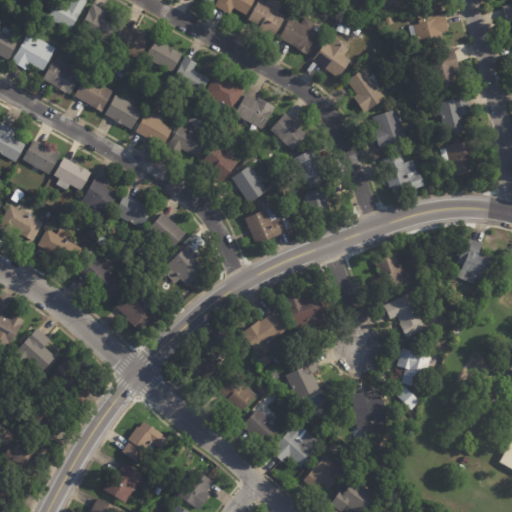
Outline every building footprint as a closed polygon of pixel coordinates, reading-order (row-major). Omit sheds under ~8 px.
[(84,0),(88,2),(70,32),(47,19),(57,2),(68,8),(72,0),(84,0)] [(225,13),(215,8),(219,0),(256,0),(247,17),(234,9),(230,16),(225,13)] [(279,13),(286,17),(273,40),(257,31),(260,25),(249,19),(259,0),(272,0),(283,6),(279,13)] [(94,5),(108,14),(104,20),(118,28),(108,45),(79,29),(93,5),(94,5)] [(511,20),(511,6),(503,9),(507,21),(511,20)] [(445,14),(449,32),(442,34),(445,47),(422,52),(416,26),(420,25),(419,20),(445,14)] [(315,24),(311,31),(317,34),(306,55),(295,50),(296,49),(278,39),(289,19),(300,25),(304,18),(315,24)] [(385,20),(391,18),(393,26),(387,28),(385,20)] [(336,25),(341,20),(346,24),(341,30),(336,25)] [(123,27),(132,32),(134,29),(151,39),(139,61),(111,46),(122,27),(123,27)] [(0,31),(9,36),(9,37),(18,42),(7,61),(0,57),(0,31)] [(352,33),(357,36),(354,41),(349,38),(352,33)] [(22,69),(12,63),(28,34),(55,49),(43,72),(29,64),(25,71),(22,69)] [(346,48),(348,49),(343,56),(350,61),(337,79),(312,60),(325,42),(330,45),(334,39),(346,48)] [(155,41),(181,55),(171,73),(144,58),(154,40),(155,41)] [(455,52),(460,70),(455,71),(459,86),(438,92),(429,58),(455,51),(455,52)] [(54,87),(43,80),(53,63),(54,64),(57,58),(73,67),(70,73),(80,78),(70,96),(54,87)] [(185,58),(197,65),(194,71),(210,80),(200,97),(172,82),(185,58)] [(353,91),(346,81),(364,69),(369,77),(373,75),(380,85),(377,87),(385,99),(364,114),(352,98),(356,95),(353,91)] [(116,76),(119,72),(121,73),(122,71),(124,73),(123,74),(124,75),(122,79),(116,76)] [(217,76),(244,91),(232,113),(228,110),(226,114),(212,106),(214,103),(203,96),(215,75),(217,76)] [(85,104),(74,97),(86,77),(113,93),(102,113),(85,104)] [(127,102),(133,105),(133,106),(142,111),(132,130),(105,115),(116,96),(127,102)] [(247,97),(257,102),(259,99),(275,107),(263,131),(235,116),(246,96),(247,97)] [(466,98),(470,116),(463,118),(467,132),(446,137),(441,117),(436,118),(433,105),(465,97),(466,98)] [(182,112),(176,123),(164,116),(171,105),(182,112)] [(377,127),(373,118),(396,110),(407,139),(378,150),(372,133),(378,130),(377,127)] [(159,146),(135,133),(146,115),(151,118),(154,114),(164,119),(162,123),(174,130),(163,149),(159,146)] [(287,116),(294,122),(308,135),(293,151),(270,131),(286,114),(287,116)] [(2,124),(17,132),(13,139),(26,146),(17,164),(0,154),(0,125),(1,124),(2,124)] [(174,155),(166,151),(179,126),(209,142),(200,159),(183,149),(178,157),(174,155)] [(34,141),(60,156),(49,176),(22,160),(33,141),(34,141)] [(474,141),(478,155),(472,157),(476,172),(453,178),(450,162),(444,164),(440,151),(446,149),(446,148),(474,141)] [(240,162),(221,186),(209,176),(216,167),(206,159),(218,145),(240,162)] [(313,152),(325,175),(306,185),(293,160),(312,150),(313,152)] [(388,186),(383,173),(386,172),(382,161),(400,154),(404,165),(412,162),(417,175),(419,174),(424,187),(393,198),(391,189),(389,190),(388,186)] [(65,160),(78,167),(78,166),(89,172),(89,173),(91,174),(82,192),(70,186),(67,192),(56,186),(59,180),(54,178),(64,160),(65,160)] [(258,177),(262,183),(261,183),(267,192),(249,205),(231,179),(250,167),(253,172),(254,171),(258,177)] [(96,178),(109,185),(107,190),(118,196),(107,217),(99,212),(96,217),(85,212),(87,207),(81,204),(95,178),(96,178)] [(321,190),(327,207),(313,212),(307,194),(321,189),(321,190)] [(125,195),(142,205),(143,204),(153,210),(142,230),(114,215),(125,195)] [(16,231),(13,230),(9,237),(0,231),(0,224),(10,207),(43,225),(33,244),(20,237),(22,234),(16,231)] [(286,233),(257,247),(245,220),(271,208),(277,220),(281,218),(282,220),(286,218),(291,230),(287,231),(288,233),(286,233)] [(163,215),(186,234),(171,251),(149,231),(163,215)] [(59,262),(60,259),(38,247),(47,230),(57,236),(60,230),(71,236),(68,242),(83,250),(71,272),(57,265),(59,262)] [(89,231),(96,234),(93,240),(87,237),(89,231)] [(101,236),(110,243),(105,250),(96,243),(101,236)] [(472,239),(483,244),(480,251),(497,259),(486,282),(476,278),(473,284),(458,277),(463,266),(457,263),(462,252),(464,253),(471,238),(472,239)] [(188,247),(199,258),(195,262),(204,272),(187,288),(167,267),(188,247)] [(383,289),(382,285),(378,287),(375,277),(379,276),(374,260),(396,253),(397,255),(402,254),(408,271),(403,273),(406,283),(384,290),(383,289)] [(99,293),(87,283),(88,281),(80,274),(94,258),(101,265),(105,261),(115,270),(111,274),(124,285),(107,304),(97,296),(99,293)] [(129,324),(126,321),(128,319),(116,308),(130,293),(135,297),(140,292),(162,312),(141,335),(129,324)] [(284,299),(299,294),(301,299),(304,299),(304,301),(320,295),(330,324),(298,336),(284,299)] [(407,338),(400,324),(400,323),(397,316),(391,319),(384,306),(409,294),(426,329),(407,338)] [(0,312),(10,318),(12,313),(24,320),(6,353),(0,349),(0,312)] [(275,339),(268,344),(272,350),(260,358),(242,333),(259,321),(260,322),(274,312),(287,330),(275,339)] [(38,330),(49,340),(43,346),(54,356),(40,371),(16,349),(36,328),(38,330)] [(192,378),(182,368),(218,333),(229,344),(213,359),(224,370),(210,383),(200,372),(193,379),(192,378)] [(427,355),(432,357),(422,389),(402,383),(406,369),(398,366),(403,349),(427,355)] [(257,361),(266,354),(272,362),(263,369),(257,361)] [(315,358),(320,369),(313,373),(320,389),(298,399),(287,375),(301,369),(299,365),(315,358)] [(90,388),(81,401),(50,377),(63,359),(76,368),(74,371),(85,379),(83,382),(90,388)] [(227,399),(218,390),(234,373),(257,396),(239,414),(226,401),(227,399)] [(258,390),(263,384),(269,390),(264,396),(258,390)] [(397,395),(406,387),(420,402),(412,410),(397,395)] [(372,400),(384,399),(386,431),(375,431),(375,424),(372,424),(372,431),(357,432),(357,425),(355,426),(353,394),(366,393),(366,398),(372,397),(372,400)] [(50,424),(50,425),(58,431),(50,443),(25,426),(28,421),(17,413),(28,396),(34,401),(36,397),(59,412),(50,424)] [(253,436),(242,425),(258,408),(281,430),(265,448),(253,436)] [(273,421),(268,416),(273,411),(278,416),(273,421)] [(305,412),(313,418),(308,424),(300,418),(305,412)] [(316,414),(323,412),(325,418),(318,420),(316,414)] [(122,451),(130,441),(128,440),(143,420),(169,439),(161,450),(154,444),(147,453),(146,452),(137,463),(122,451)] [(283,462),(270,451),(297,422),(308,432),(301,440),(315,452),(301,468),(290,458),(284,464),(283,462)] [(511,469),(499,462),(511,439),(511,469)] [(43,453),(28,481),(0,465),(12,442),(17,446),(20,440),(43,453)] [(335,464),(344,472),(322,497),(304,481),(326,456),(335,464)] [(465,457),(470,460),(467,465),(462,462),(465,457)] [(352,472),(364,458),(382,475),(371,487),(365,482),(364,483),(352,472)] [(103,489),(114,472),(117,475),(124,463),(143,475),(125,503),(103,489)] [(213,483),(206,492),(210,495),(198,510),(178,496),(196,469),(214,482),(213,483)] [(0,511),(0,478),(18,489),(5,511),(0,511)] [(342,511),(341,511),(331,504),(340,491),(344,495),(354,480),(376,495),(364,511),(357,511),(348,505),(343,511),(342,511)] [(387,485),(413,499),(405,511),(403,511),(380,499),(387,485)] [(157,487),(162,489),(158,496),(154,493),(157,487)] [(90,511),(94,505),(98,498),(124,511),(90,511)]
